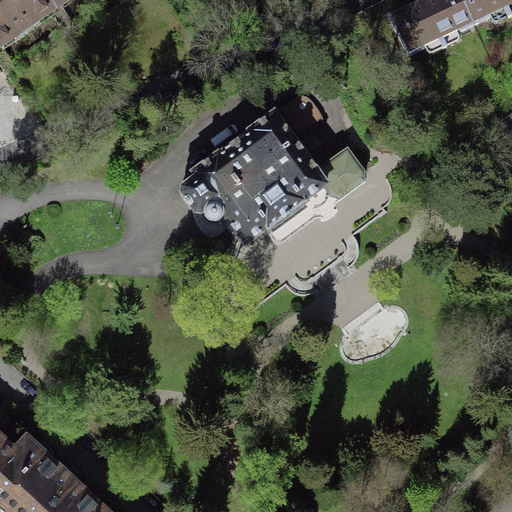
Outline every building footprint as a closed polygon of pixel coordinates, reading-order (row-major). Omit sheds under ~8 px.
[(0,0),(0,45),(54,8),(48,0),(0,0)] [(48,0),(54,8),(66,0),(48,0)] [(473,26),(461,0),(413,0),(415,4),(389,16),(408,57),(473,26)] [(511,0),(461,0),(473,26),(511,7),(511,0)] [(295,97),(279,110),(299,136),(312,126),(322,118),(322,116),(318,110),(312,101),(311,100),(309,98),(307,97),(305,97),(303,96),(300,96),(298,97),(295,97)] [(180,193),(195,213),(201,214),(204,212),(205,213),(208,213),(208,210),(208,209),(213,205),(214,206),(215,206),(214,207),(217,211),(219,214),(220,214),(220,215),(223,216),(228,222),(226,223),(226,224),(237,238),(237,239),(238,239),(239,239),(239,238),(244,244),(245,245),(246,244),(247,244),(266,230),(267,231),(307,202),(306,200),(324,186),(331,195),(340,198),(363,180),(363,171),(356,162),(357,161),(348,149),(318,171),(274,112),(248,132),(249,133),(244,137),(244,136),(240,139),(228,149),(227,148),(224,150),(224,151),(219,155),(218,154),(192,173),(195,177),(181,187),(180,193)] [(511,112),(500,123),(511,136),(511,135),(511,112)] [(0,471),(16,454),(0,439),(0,471)] [(0,498),(14,511),(47,511),(73,484),(50,462),(27,441),(24,444),(25,445),(16,454),(0,471),(0,498)] [(103,511),(90,499),(73,484),(47,511),(103,511)]
